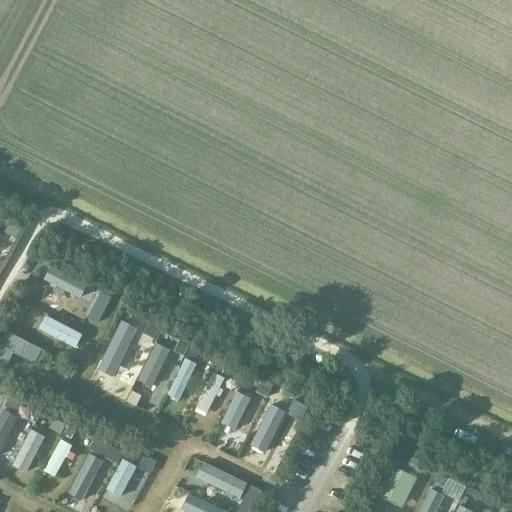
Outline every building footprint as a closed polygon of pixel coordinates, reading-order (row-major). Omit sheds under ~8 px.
[(97,302),(59,284),(53,297),(91,314),(97,302)] [(83,333),(44,313),(37,327),(76,347),(83,333)] [(41,348),(6,331),(0,343),(0,345),(34,362),(41,348)] [(134,340),(123,334),(106,366),(117,372),(134,340)] [(169,350),(155,342),(136,378),(150,385),(169,350)] [(195,363),(184,358),(166,393),(177,399),(195,363)] [(223,377),(211,371),(193,407),(205,413),(223,377)] [(249,398),(235,390),(219,421),(233,428),(249,398)] [(274,410),(263,405),(249,436),(260,441),(274,410)] [(0,448),(17,415),(4,409),(0,416),(0,448)] [(40,437),(28,432),(13,462),(24,468),(40,437)] [(70,444),(58,438),(41,470),(53,476),(70,444)] [(100,458),(88,452),(73,483),(84,489),(100,458)] [(134,465),(122,459),(106,488),(118,495),(134,465)] [(237,482),(198,464),(192,477),(231,495),(237,482)] [(415,477),(388,464),(373,494),(401,508),(415,477)] [(434,511),(443,495),(429,488),(416,511),(434,511)] [(226,511),(187,493),(180,508),(187,511),(226,511)]
